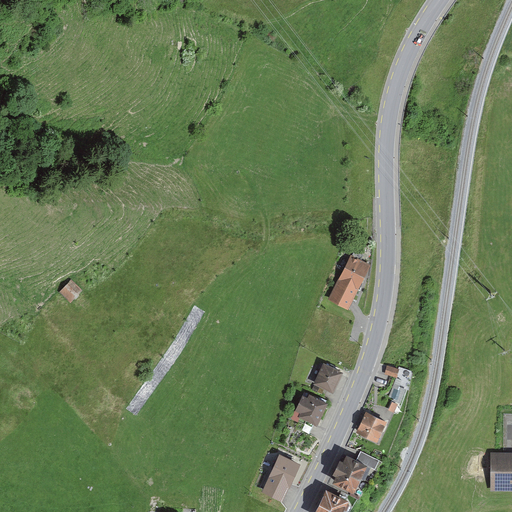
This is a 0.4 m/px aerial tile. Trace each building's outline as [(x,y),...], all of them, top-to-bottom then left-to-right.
[(347,310),(367,267),(345,257),(325,300),(347,310)] [(70,279),(60,291),(73,302),(83,290),(70,279)] [(334,393),(345,371),(325,361),(314,383),(334,393)] [(399,369),(389,366),(386,376),(396,379),(399,369)] [(328,400),(311,391),(307,398),(302,396),(296,407),(302,410),(299,416),(316,425),(328,400)] [(385,419),(368,410),(358,431),(375,440),(385,419)] [(352,490),(365,463),(347,453),(344,459),(341,458),(334,472),(337,473),(333,481),(352,490)] [(284,501),(301,463),(281,454),(263,491),(284,501)] [(511,454),(492,454),(492,492),(511,491),(511,454)] [(339,511),(347,498),(327,488),(315,511),(339,511)]
